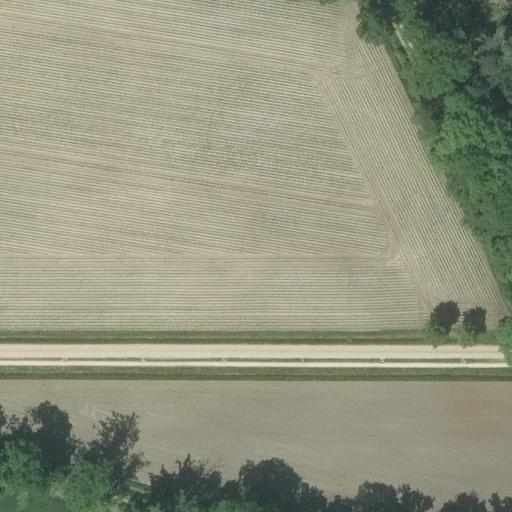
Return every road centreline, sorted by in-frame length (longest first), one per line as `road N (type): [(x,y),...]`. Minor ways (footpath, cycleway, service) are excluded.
road 1 (track): [(0,359),(511,355)]
road 2 (track): [(511,262),(391,0)]
